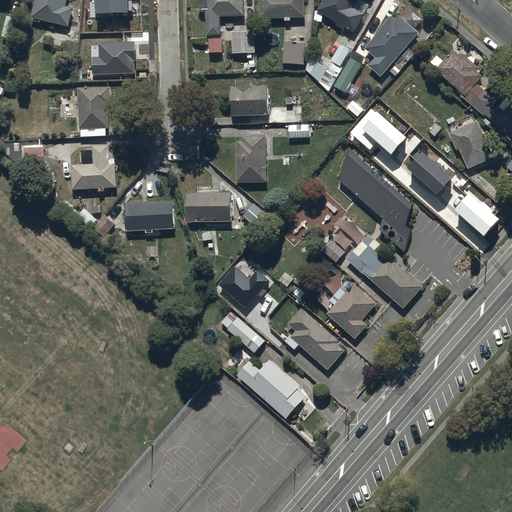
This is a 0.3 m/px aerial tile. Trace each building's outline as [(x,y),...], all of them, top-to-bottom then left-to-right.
[(35,0),(31,20),(69,29),(74,11),(67,9),(68,0),(35,0)] [(125,0),(95,0),(97,40),(127,39),(125,0)] [(244,0),(199,0),(200,21),(207,20),(208,38),(221,37),(221,19),(245,19),(244,0)] [(259,0),(260,21),(286,21),(286,23),(291,23),(291,20),(306,20),(305,0),(259,0)] [(360,0),(325,0),(317,14),(338,26),(335,30),(342,34),(344,29),(353,34),(351,37),(357,40),(359,37),(355,34),(370,8),(360,2),(360,0)] [(20,21),(7,18),(2,38),(15,41),(20,21)] [(399,60),(420,35),(399,18),(396,22),(392,19),(366,51),(376,60),(369,69),(382,80),(390,70),(392,72),(397,67),(398,68),(403,63),(399,60)] [(255,34),(233,34),(233,55),(255,55),(255,34)] [(223,41),(210,41),(210,55),(223,55),(223,41)] [(305,44),(285,43),(284,65),(305,66),(305,44)] [(337,55),(328,71),(309,60),(307,72),(320,84),(330,90),(343,69),(342,68),(352,53),(341,46),(340,47),(334,44),(329,51),(337,55)] [(444,63),(437,57),(431,64),(437,70),(433,73),(463,102),(467,98),(488,118),(483,123),(494,134),(499,129),(502,132),(500,133),(505,138),(506,136),(511,141),(511,104),(503,114),(495,107),(498,104),(477,85),(484,78),(478,72),(479,70),(473,65),(476,62),(471,58),(469,61),(463,56),(461,59),(454,53),(444,63)] [(363,66),(351,59),(334,89),(346,96),(363,66)] [(237,88),(232,88),(232,119),(270,119),(270,86),(253,86),(253,78),(237,78),(237,88)] [(112,89),(78,90),(80,131),(81,131),(81,139),(107,138),(107,130),(109,130),(108,108),(112,108),(112,89)] [(290,124),(290,139),(310,140),(310,125),(290,124)] [(481,125),(450,136),(456,152),(460,151),(467,171),(495,160),(481,125)] [(237,144),(237,185),(268,185),(267,138),(243,139),(243,144),(237,144)] [(93,151),(80,152),(81,164),(82,164),(82,166),(73,167),(74,192),(100,191),(100,194),(106,194),(106,191),(118,190),(117,161),(110,161),(110,147),(93,148),(93,151)] [(44,149),(24,150),(24,166),(45,165),(44,149)] [(455,171),(426,184),(435,201),(438,200),(447,219),(472,208),(455,171)] [(198,195),(188,195),(188,224),(232,224),(232,195),(219,195),(219,192),(213,191),(213,188),(198,188),(198,195)] [(413,202),(402,214),(414,224),(404,229),(412,247),(414,246),(424,266),(450,254),(432,217),(428,219),(413,202)] [(152,203),(123,204),(123,213),(125,213),(125,221),(127,221),(127,233),(147,233),(147,236),(153,236),(153,232),(176,231),(174,204),(152,205),(152,203)] [(271,219),(254,204),(243,217),(260,232),(271,219)] [(397,222),(382,206),(379,209),(378,208),(372,213),(373,215),(368,220),(383,235),(397,222)] [(98,222),(84,210),(78,216),(92,229),(98,222)] [(116,225),(105,216),(94,228),(105,238),(116,225)] [(354,243),(340,231),(333,239),(347,252),(354,243)] [(346,261),(405,311),(421,293),(425,288),(379,248),(381,246),(369,235),(346,261)] [(346,253),(331,241),(322,251),(337,264),(346,253)] [(345,274),(319,253),(303,271),(324,290),(315,300),(331,314),(329,316),(355,341),(370,327),(363,321),(377,306),(356,285),(354,287),(348,281),(342,287),(341,279),(345,274)] [(340,343),(302,310),(288,327),(297,334),(287,345),(296,352),(300,348),(329,373),(346,354),(337,346),(340,343)] [(267,343),(232,312),(220,325),(255,355),(267,343)] [(251,363),(237,378),(287,422),(307,399),(300,392),(302,389),(272,362),(262,373),(251,363)]
